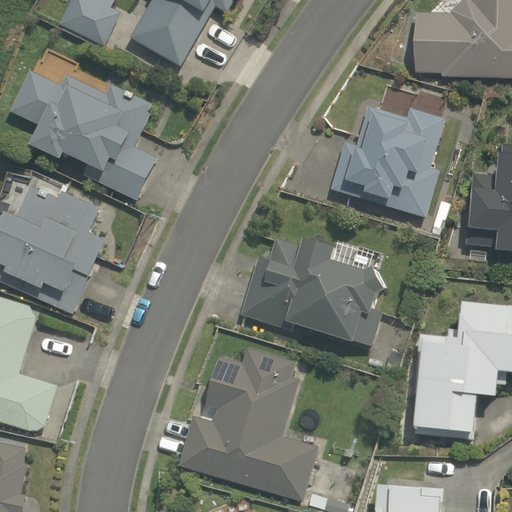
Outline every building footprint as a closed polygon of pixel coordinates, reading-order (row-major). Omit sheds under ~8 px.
[(127,7),(113,0),(85,0),(69,30),(104,50),(127,7)] [(161,0),(169,5),(142,46),(180,71),(226,0),(161,0)] [(417,78),(511,81),(511,0),(475,0),(475,20),(420,17),(417,78)] [(101,186),(143,204),(165,160),(137,148),(159,99),(118,81),(111,95),(75,79),(72,87),(39,73),(17,123),(50,138),(41,157),(74,171),(77,165),(105,177),(101,186)] [(417,127),(373,113),(360,156),(348,152),(335,196),(429,225),(445,173),(435,170),(449,126),(420,117),(417,127)] [(511,150),(505,150),(503,183),(472,182),(469,254),(499,256),(499,271),(511,271),(511,150)] [(38,186),(0,270),(0,283),(76,317),(109,241),(95,235),(104,215),(38,186)] [(343,255),(279,239),(273,261),(259,257),(243,323),(364,353),(384,276),(341,265),(343,255)] [(42,315),(0,305),(0,428),(47,439),(60,383),(28,376),(42,315)] [(511,309),(470,306),(467,350),(433,347),(426,436),(488,441),(491,400),(511,401),(511,309)] [(305,363),(253,351),(250,367),(222,360),(209,414),(216,415),(213,428),(192,423),(180,471),(310,502),(324,444),(288,435),(305,363)] [(0,511),(26,511),(35,451),(0,445),(0,511)] [(444,511),(446,494),(385,489),(383,511),(444,511)]
